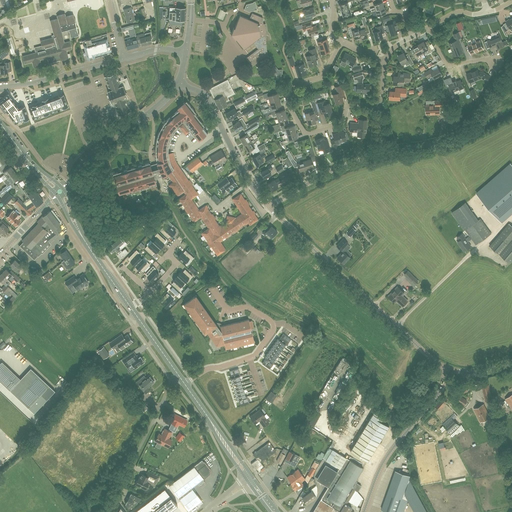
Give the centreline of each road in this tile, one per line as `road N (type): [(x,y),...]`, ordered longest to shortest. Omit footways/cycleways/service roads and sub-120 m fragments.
road 1 (tertiary): [(448,370),(270,208)]
road 2 (residential): [(380,106),(350,105),(342,123),(301,130),(286,100),(295,84),(322,75),(341,42)]
road 3 (tertiary): [(364,511),(384,458),(442,389),(448,370)]
road 4 (unclassified): [(383,153),(455,135),(511,64)]
road 5 (primary): [(131,308),(60,191)]
road 6 (tertiary): [(270,208),(200,94)]
road 7 (unclassified): [(270,208),(338,168),(383,153)]
